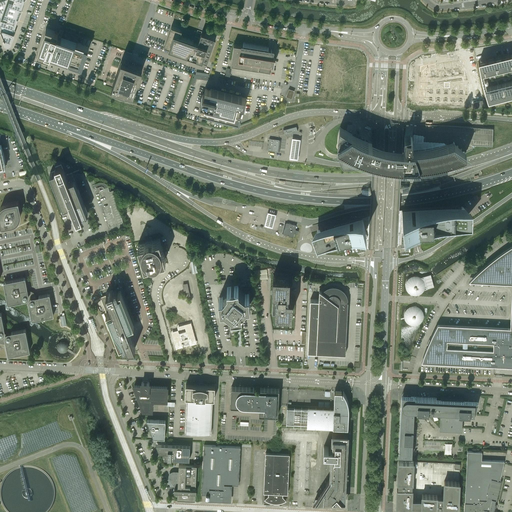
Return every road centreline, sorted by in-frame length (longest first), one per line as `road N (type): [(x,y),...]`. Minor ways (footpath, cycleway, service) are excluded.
road 1 (trunk): [(67,126),(210,178),(308,199),(385,201),(511,172)]
road 2 (trunk): [(511,149),(413,175),(311,178),(207,157),(98,117)]
road 3 (trunk): [(67,126),(255,240),(375,261)]
road 4 (trunk): [(354,113),(296,114),(212,142),(98,117)]
road 5 (tertiary): [(174,374),(368,383)]
road 6 (tertiary): [(385,261),(395,114)]
road 7 (tertiary): [(383,114),(375,261)]
road 8 (trunk): [(385,261),(421,255),(511,194)]
road 9 (unclassified): [(154,505),(113,402),(116,371)]
road 10 (unclassified): [(154,505),(290,511)]
road 11 (unclassified): [(116,371),(66,247)]
road 12 (unclassified): [(382,384),(511,391)]
road 13 (tertiary): [(368,383),(361,511)]
road 14 (tertiary): [(378,511),(382,384)]
road 15 (unclassified): [(52,252),(86,341),(88,370)]
road 16 (tertiary): [(382,384),(385,261)]
road 17 (tertiary): [(375,261),(368,383)]
road 18 (unclassified): [(174,374),(153,294),(176,264)]
